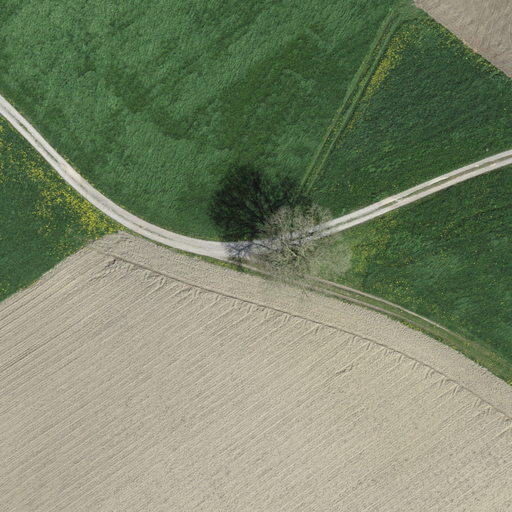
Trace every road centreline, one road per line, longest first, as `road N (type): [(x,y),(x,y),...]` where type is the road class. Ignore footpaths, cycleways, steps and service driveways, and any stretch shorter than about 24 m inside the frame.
road 1 (track): [(511,162),(288,245),(239,255),(192,252),(106,209),(0,107)]
road 2 (track): [(192,252),(391,312),(511,379)]
